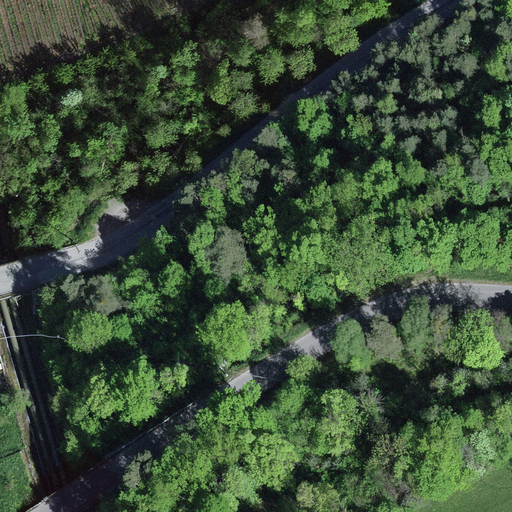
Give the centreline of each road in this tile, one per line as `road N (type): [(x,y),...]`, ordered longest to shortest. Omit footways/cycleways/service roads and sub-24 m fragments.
road 1 (unclassified): [(453,0),(329,80),(161,210),(65,263),(0,283)]
road 2 (unclassified): [(54,511),(356,317),(416,297),(511,302)]
